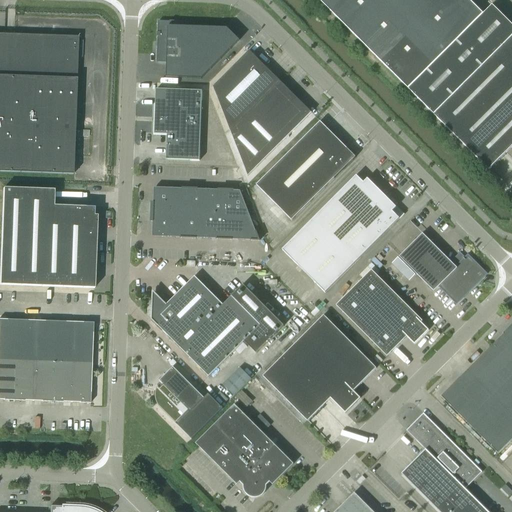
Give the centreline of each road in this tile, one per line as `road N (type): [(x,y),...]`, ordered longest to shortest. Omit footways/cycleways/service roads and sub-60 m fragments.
road 1 (unclassified): [(113,474),(133,0)]
road 2 (unclassified): [(511,266),(251,7),(231,0)]
road 3 (unclassified): [(287,511),(511,287)]
